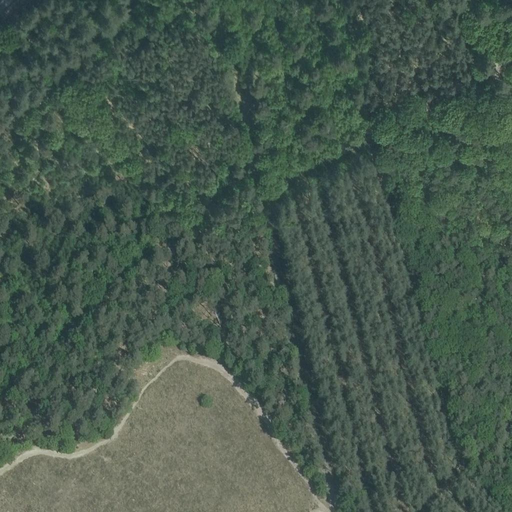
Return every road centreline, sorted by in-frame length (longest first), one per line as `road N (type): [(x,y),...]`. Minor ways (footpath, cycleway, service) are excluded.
road 1 (unknown): [(511,62),(158,256),(0,402)]
road 2 (track): [(343,511),(262,187)]
road 3 (track): [(0,129),(134,0)]
